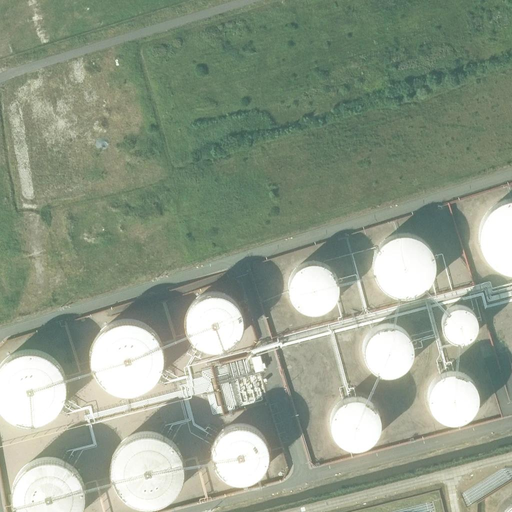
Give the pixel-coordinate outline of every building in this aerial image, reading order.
[(511,198),(511,199),(508,199),(506,200),(504,200),(502,201),(500,202),(498,203),(497,203),(495,205),(493,206),(492,207),(491,208),(489,209),(488,211),(487,212),(485,214),(484,216),(484,217),(482,219),(481,221),(481,224),(480,226),(480,227),(479,228),(479,231),(479,232),(479,234),(479,235),(479,238),(479,240),(479,243),(480,244),(480,245),(481,247),(482,250),(483,252),(484,254),(484,255),(486,258),(488,260),(489,261),(491,263),(493,265),(495,266),(497,267),(498,268),(502,270),(505,271),(509,272),(511,272),(511,198)] [(373,270),(373,271),(374,273),(374,275),(375,276),(376,278),(377,280),(378,281),(379,283),(380,285),(381,286),(384,288),(386,290),(389,292),(391,293),(393,293),(396,294),(397,294),(398,294),(400,295),(402,295),(404,295),(408,295),(411,294),(413,293),(415,293),(417,292),(418,291),(419,291),(421,289),(423,288),(425,287),(426,285),(427,284),(428,282),(429,282),(430,280),(431,278),(432,277),(433,275),(433,274),(433,272),(434,270),(434,268),(434,266),(434,265),(434,263),(434,261),(434,259),(434,258),(433,256),(433,254),(432,253),(432,252),(431,250),(431,249),(429,247),(428,245),(427,243),(426,243),(423,240),(422,239),(421,238),(419,237),(418,237),(416,236),(415,235),(412,234),(409,233),(405,233),(404,233),(402,233),(399,233),(395,234),(393,235),(390,236),(388,237),(387,237),(386,238),(384,239),(384,240),(382,242),(380,243),(380,244),(379,245),(378,247),(376,248),(376,249),(375,250),(375,252),(374,255),(373,257),(373,258),(373,259),(372,261),(372,263),(372,264),(372,267),(373,268),(373,270)] [(288,288),(288,289),(288,290),(289,291),(289,292),(289,293),(289,294),(290,295),(290,296),(291,297),(291,298),(292,299),(293,300),(293,301),(294,302),(294,303),(295,303),(296,304),(297,305),(298,306),(299,306),(300,307),(301,308),(302,308),(303,309),(304,309),(305,310),(306,310),(307,310),(308,310),(309,311),(310,311),(311,311),(312,311),(313,311),(314,311),(315,311),(316,311),(317,311),(318,310),(319,310),(320,310),(321,310),(322,309),(323,309),(324,309),(324,308),(325,308),(326,307),(327,307),(328,306),(329,305),(330,304),(331,303),(332,303),(332,302),(333,301),(333,300),(334,300),(335,299),(335,298),(335,297),(336,296),(336,295),(337,294),(337,293),(337,292),(337,291),(338,290),(338,289),(338,288),(338,287),(338,286),(338,285),(338,284),(338,283),(338,282),(338,281),(338,280),(337,280),(337,279),(337,278),(336,277),(336,276),(336,275),(335,274),(335,273),(334,272),(334,271),(333,271),(332,270),(332,269),(331,268),(330,268),(330,267),(329,266),(328,266),(327,265),(326,265),(326,264),(325,264),(324,263),(323,263),(322,262),(321,262),(320,262),(319,262),(318,261),(317,261),(316,261),(315,261),(314,261),(313,261),(312,261),(311,261),(310,261),(309,261),(308,261),(307,261),(306,262),(305,262),(304,262),(303,263),(302,264),(301,264),(300,265),(299,265),(298,266),(297,266),(297,267),(296,268),(295,268),(295,269),(294,270),(293,270),(293,271),(292,272),(292,273),(291,274),(291,275),(290,276),(289,277),(289,278),(289,279),(289,280),(288,281),(288,282),(288,283),(288,284),(288,285),(288,286),(288,287),(288,288)] [(192,303),(189,307),(187,313),(186,319),(186,325),(188,331),(191,336),(196,341),(201,345),(207,347),(213,348),(219,347),(225,345),(231,342),(235,338),(239,333),(241,327),(242,320),(242,315),(241,311),(239,307),(236,303),(233,299),(229,296),(226,294),(221,293),(215,292),(211,292),(207,293),(202,295),(198,297),(195,300),(192,303)] [(448,337),(450,338),(451,339),(453,340),(455,340),(457,341),(458,341),(460,341),(463,340),(465,340),(467,339),(468,338),(469,338),(470,337),(472,335),(473,334),(473,333),(474,332),(475,331),(475,330),(476,328),(476,327),(477,326),(477,324),(477,323),(477,321),(477,319),(476,318),(476,317),(476,316),(475,314),(474,313),(473,311),(472,311),(471,310),(471,309),(469,308),(468,307),(465,306),(463,305),(460,305),(458,305),(456,305),(455,305),(452,306),(451,307),(448,308),(447,309),(446,310),(445,311),(444,312),(444,313),(443,314),(443,315),(442,317),(442,318),(441,319),(441,321),(441,323),(441,324),(441,326),(442,328),(442,330),(443,331),(444,332),(444,333),(445,334),(446,336),(448,337)] [(162,348),(160,341),(157,336),(153,331),(149,327),(144,324),(139,321),(132,320),(126,319),(120,320),(114,322),(107,325),(103,329),(99,333),(95,338),(93,343),(91,349),(91,355),(91,362),(93,367),(94,370),(96,374),(98,377),(101,380),(104,383),(108,386),(111,388),(114,389),(119,391),(126,391),(131,391),(135,391),(141,388),(146,386),(149,384),(151,382),(155,378),(157,375),(159,371),(161,367),(162,363),(163,356),(163,351),(162,348)] [(383,373),(384,373),(386,373),(388,373),(389,373),(390,373),(391,373),(392,373),(393,373),(394,373),(395,372),(396,372),(397,372),(398,371),(399,371),(400,370),(401,370),(402,369),(403,369),(403,368),(404,367),(405,367),(406,366),(406,365),(407,364),(408,363),(409,362),(409,361),(410,360),(410,359),(411,358),(411,357),(412,356),(412,355),(412,354),(412,353),(412,352),(413,351),(413,350),(413,349),(413,348),(413,347),(412,346),(412,345),(412,344),(412,343),(412,342),(412,341),(411,340),(411,339),(410,338),(410,337),(410,336),(409,336),(409,335),(408,334),(407,333),(407,332),(406,332),(405,331),(405,330),(404,329),(403,329),(402,328),(401,327),(400,327),(399,326),(398,326),(397,325),(396,325),(395,325),(394,324),(393,324),(392,324),(391,324),(390,323),(389,323),(388,323),(387,323),(386,323),(385,324),(384,324),(383,324),(382,324),(381,324),(380,325),(379,325),(378,325),(377,326),(376,326),(375,327),(374,327),(373,328),(372,329),(371,330),(370,330),(370,331),(369,332),(368,332),(368,333),(367,334),(367,335),(366,336),(365,337),(365,338),(364,339),(364,340),(364,341),(363,342),(363,343),(363,344),(363,345),(363,346),(363,347),(363,348),(363,349),(363,350),(363,351),(363,352),(363,353),(363,354),(363,355),(364,356),(364,357),(364,358),(365,359),(366,360),(366,361),(367,362),(367,363),(368,364),(369,365),(370,366),(370,367),(371,367),(372,368),(373,369),(374,370),(375,370),(376,371),(377,371),(378,372),(379,372),(380,372),(381,372),(382,373),(383,373)] [(8,357),(4,361),(0,364),(0,365),(0,406),(2,409),(5,412),(9,415),(12,417),(16,419),(20,420),(24,421),(29,422),(34,421),(39,420),(42,419),(46,417),(50,416),(53,413),(56,410),(58,407),(61,403),(63,399),(64,396),(65,391),(66,386),(65,381),(64,376),(63,371),(60,366),(57,362),(52,358),(49,355),(43,352),(39,351),(33,350),(28,350),(22,350),(16,352),(12,354),(8,357)] [(264,369),(260,355),(251,357),(255,372),(264,369)] [(457,420),(458,420),(459,420),(460,420),(461,419),(462,419),(463,419),(464,418),(465,418),(466,417),(467,416),(468,416),(469,415),(470,414),(471,413),(472,412),(472,411),(473,410),(474,409),(475,408),(475,407),(475,406),(476,405),(476,404),(476,403),(477,402),(477,401),(477,400),(477,399),(477,398),(478,397),(478,396),(478,395),(478,394),(478,393),(477,392),(477,391),(477,390),(477,389),(477,388),(476,388),(476,387),(475,386),(475,385),(475,384),(474,383),(474,382),(473,381),(472,381),(472,380),(471,379),(470,378),(469,377),(468,376),(467,376),(467,375),(466,374),(465,374),(464,373),(463,373),(462,373),(461,372),(460,372),(459,372),(458,371),(457,371),(456,371),(455,371),(454,371),(453,371),(452,371),(451,371),(450,371),(449,371),(448,371),(447,371),(446,371),(445,372),(444,372),(443,373),(442,373),(441,374),(440,374),(439,375),(438,375),(437,376),(436,377),(435,378),(434,378),(434,379),(433,380),(433,381),(432,382),(431,382),(431,383),(430,384),(430,385),(430,386),(429,387),(429,388),(429,389),(428,390),(428,391),(428,392),(428,393),(428,394),(428,395),(428,396),(428,397),(428,398),(428,399),(428,400),(428,401),(428,402),(428,403),(429,404),(429,405),(430,406),(430,407),(431,408),(431,409),(432,410),(432,411),(433,411),(434,412),(434,413),(435,414),(436,414),(437,415),(437,416),(438,416),(439,417),(440,417),(441,418),(442,418),(442,419),(443,419),(444,419),(445,420),(446,420),(447,420),(448,420),(449,421),(450,421),(451,421),(452,421),(453,421),(454,421),(455,421),(456,421),(457,420)] [(255,376),(218,386),(225,415),(262,405),(255,376)] [(380,422),(380,421),(380,420),(380,419),(380,418),(379,417),(379,416),(379,415),(379,414),(378,413),(378,412),(378,411),(377,410),(377,409),(376,408),(376,407),(375,407),(374,406),(374,405),(373,404),(372,404),(372,403),(371,402),(370,402),(369,401),(368,400),(367,399),(366,399),(365,399),(364,398),(363,398),(362,398),(361,397),(360,397),(359,397),(358,397),(357,397),(356,397),(355,397),(354,397),(353,397),(352,397),(351,397),(350,397),(349,397),(348,397),(347,398),(346,398),(345,399),(344,399),(343,400),(342,400),(341,401),(340,401),(339,402),(338,403),(337,404),(337,405),(336,405),(335,406),(335,407),(334,408),(334,409),(333,409),(333,410),(332,411),(332,412),(331,413),(331,414),(331,415),(331,416),(330,417),(330,418),(330,419),(330,420),(330,421),(330,422),(330,423),(330,424),(330,425),(330,426),(330,427),(331,428),(331,429),(331,430),(332,431),(332,432),(332,433),(333,433),(333,434),(334,435),(335,436),(335,437),(336,438),(337,439),(338,440),(339,440),(339,441),(340,442),(341,442),(342,443),(343,443),(343,444),(344,444),(345,445),(346,445),(347,445),(348,446),(349,446),(350,446),(351,446),(352,446),(353,446),(354,447),(355,447),(356,447),(357,446),(358,446),(359,446),(360,446),(361,446),(362,446),(363,445),(364,445),(365,444),(366,444),(367,444),(368,443),(369,442),(370,441),(371,441),(372,440),(373,439),(374,438),(374,437),(375,437),(376,436),(376,435),(377,434),(377,433),(378,432),(378,431),(378,430),(379,429),(379,428),(379,427),(380,426),(380,425),(380,424),(380,423),(380,422)] [(238,424),(232,425),(228,426),(225,428),(222,430),(219,433),(217,436),(215,439),(213,442),(212,447),(212,451),(212,454),(212,457),(213,461),(215,465),(217,469),(219,471),(223,474),(225,476),(229,478),(233,479),(236,479),(240,480),(243,479),(247,479),(251,477),(255,475),(258,472),(261,469),(263,467),(265,464),(266,460),(267,456),(268,452),(267,446),(265,440),(263,437),(261,434),(256,429),(251,426),(245,424),(238,424)] [(154,432),(146,432),(140,432),(136,433),(130,436),(126,438),(122,442),(118,446),(116,450),(113,455),(112,459),(111,465),(111,470),(112,476),(113,481),(116,486),(119,490),(122,493),(125,497),(130,499),(134,501),(140,503),(146,504),(150,503),(155,503),(161,501),(165,499),(170,495),(174,492),(177,487),(180,483),(182,477),(183,472),(183,468),(182,460),(180,453),(176,447),(172,442),(166,437),(161,434),(154,432)] [(65,462),(61,460),(56,458),(53,458),(48,457),(45,458),(41,458),(36,459),(32,461),(28,464),(24,467),(21,469),(19,473),(16,477),(15,480),(13,485),(12,488),(12,493),(12,498),(13,503),(15,507),(17,511),(78,511),(81,508),(83,503),(84,499),(84,494),(84,489),(83,484),(81,480),(79,475),(76,471),(73,468),(70,465),(65,462)] [(511,511),(511,503),(511,504),(509,505),(508,507),(507,508),(505,510),(503,511),(511,511)]
